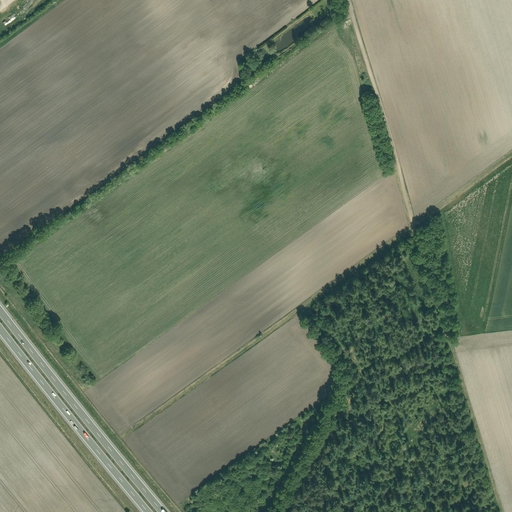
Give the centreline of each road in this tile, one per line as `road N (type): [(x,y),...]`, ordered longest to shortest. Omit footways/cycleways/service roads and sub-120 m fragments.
road 1 (motorway): [(163,511),(0,310)]
road 2 (motorway): [(0,328),(147,511)]
